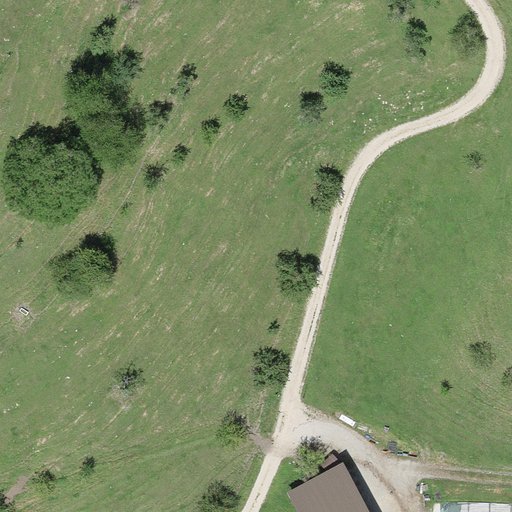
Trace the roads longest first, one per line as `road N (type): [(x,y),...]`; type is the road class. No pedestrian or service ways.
road 1 (track): [(469,0),(494,39),(489,86),(455,113),(371,148),(349,177),(317,283),(293,408)]
road 2 (track): [(511,478),(369,458)]
